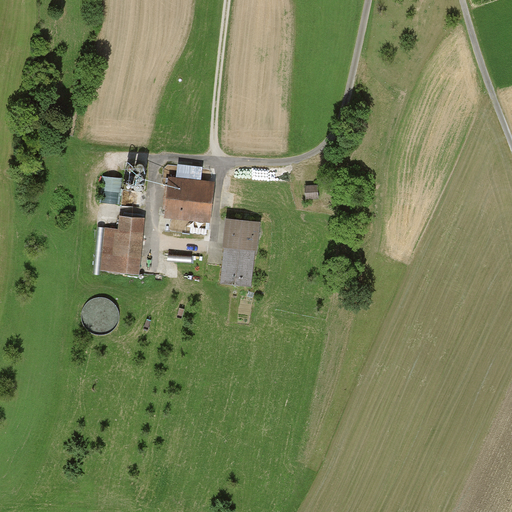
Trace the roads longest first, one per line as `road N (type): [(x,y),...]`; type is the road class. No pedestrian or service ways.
road 1 (track): [(368,0),(331,139),(307,160),(274,163),(210,158),(227,0)]
road 2 (unclassified): [(511,152),(459,0)]
